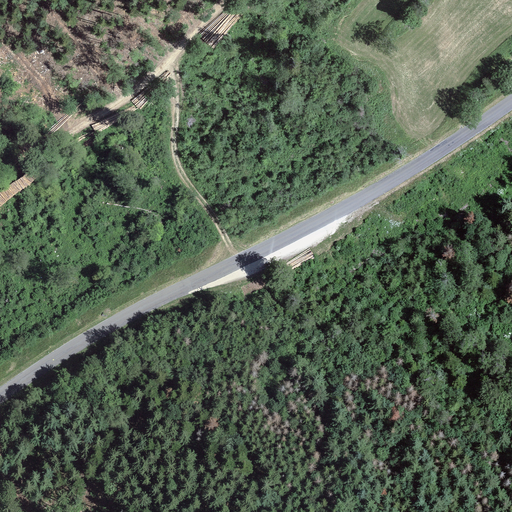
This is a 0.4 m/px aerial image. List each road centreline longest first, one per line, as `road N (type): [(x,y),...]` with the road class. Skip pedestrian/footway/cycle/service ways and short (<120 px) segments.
road 1 (tertiary): [(511,102),(389,182),(122,317),(0,396)]
road 2 (track): [(0,188),(132,93),(232,0)]
road 3 (track): [(240,260),(177,162),(167,63)]
